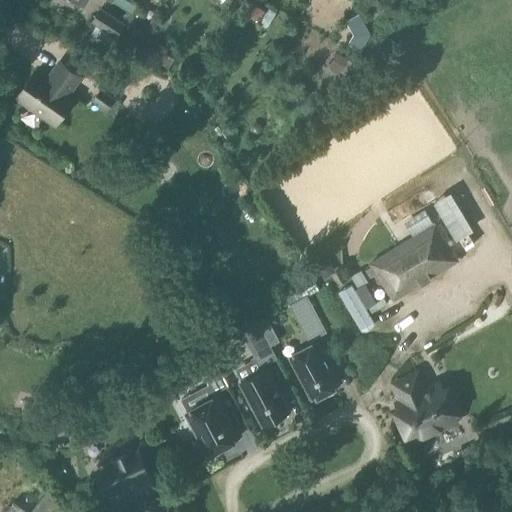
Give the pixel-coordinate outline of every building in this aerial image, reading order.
[(251,2),(243,16),(257,24),(264,10),(251,2)] [(101,8),(92,22),(116,37),(125,24),(101,8)] [(145,25),(136,40),(148,47),(157,33),(145,25)] [(330,41),(323,53),(336,59),(342,47),(330,41)] [(183,50),(191,76),(203,72),(195,46),(183,50)] [(37,70),(18,96),(56,124),(75,97),(70,93),(82,75),(61,60),(53,71),(54,72),(49,78),(37,70)] [(99,89),(90,101),(105,112),(114,100),(99,89)] [(444,181),(431,187),(443,210),(456,203),(444,181)] [(434,222),(370,263),(390,294),(454,253),(434,222)] [(318,263),(329,257),(322,246),(311,252),(318,263)] [(307,297),(290,306),(310,341),(326,332),(307,297)] [(424,327),(429,337),(488,310),(484,300),(424,327)] [(257,325),(242,333),(262,368),(277,360),(257,325)] [(316,343),(292,357),(315,399),(321,396),(323,399),(335,392),(333,389),(339,385),(330,369),(331,369),(326,360),(325,360),(316,343)] [(213,360),(199,367),(215,395),(229,388),(213,360)] [(267,371),(243,384),(266,426),(290,413),(281,396),(282,396),(277,387),(276,387),(267,371)] [(418,371),(395,383),(403,401),(398,403),(416,439),(459,419),(442,382),(427,389),(418,371)] [(219,399),(188,416),(198,432),(203,429),(217,453),(221,451),(223,454),(235,447),(234,444),(241,440),(219,399)] [(67,420),(45,431),(53,443),(74,432),(67,420)] [(106,463),(98,467),(101,474),(100,474),(113,502),(122,498),(124,503),(135,498),(131,491),(140,487),(143,494),(155,489),(144,464),(151,461),(142,442),(128,448),(129,452),(106,462),(106,463)]
